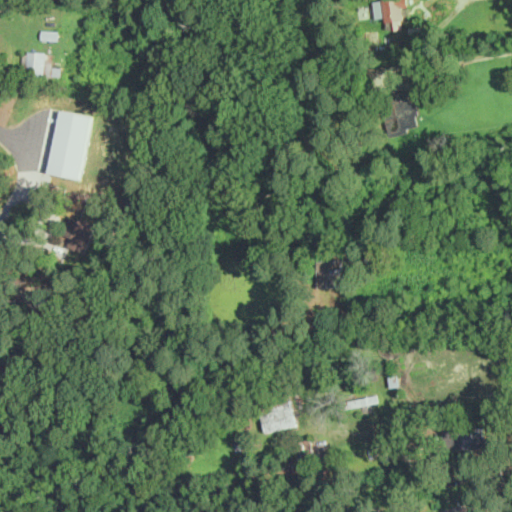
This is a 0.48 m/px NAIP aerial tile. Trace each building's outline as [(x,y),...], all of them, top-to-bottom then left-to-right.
[(402,0),(383,0),(385,30),(403,29),(402,0)] [(23,76),(62,77),(63,65),(54,65),(54,51),(24,50),(23,76)] [(415,91),(386,93),(389,132),(418,130),(415,91)] [(63,108),(50,171),(82,178),(95,115),(63,108)] [(80,216),(97,222),(86,252),(69,245),(72,236),(80,216)] [(320,287),(345,287),(345,259),(320,259),(320,287)] [(415,352),(417,346),(406,340),(398,357),(406,360),(411,350),(415,352)] [(358,380),(355,370),(343,373),(346,384),(358,380)] [(390,375),(392,387),(401,385),(400,374),(390,375)] [(368,409),(373,409),(372,402),(379,401),(379,395),(351,398),(352,406),(367,405),(368,409)] [(266,431),(297,425),(293,400),(261,405),(266,431)] [(487,447),(487,428),(454,428),(454,447),(487,447)] [(384,459),(396,460),(397,453),(385,452),(384,459)]
